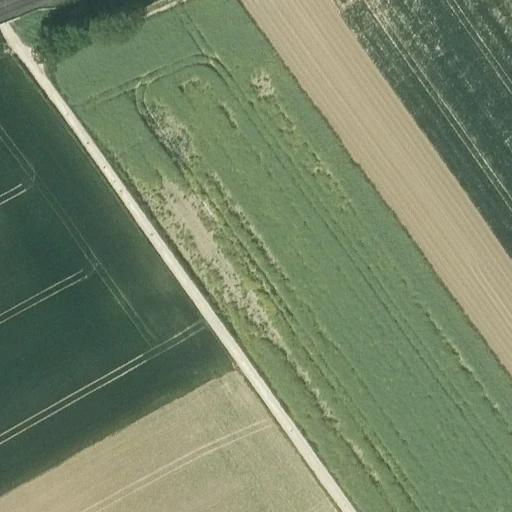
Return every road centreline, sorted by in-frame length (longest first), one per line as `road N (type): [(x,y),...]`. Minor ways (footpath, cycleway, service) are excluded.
road 1 (track): [(347,511),(17,52),(0,15)]
road 2 (track): [(36,74),(168,0)]
